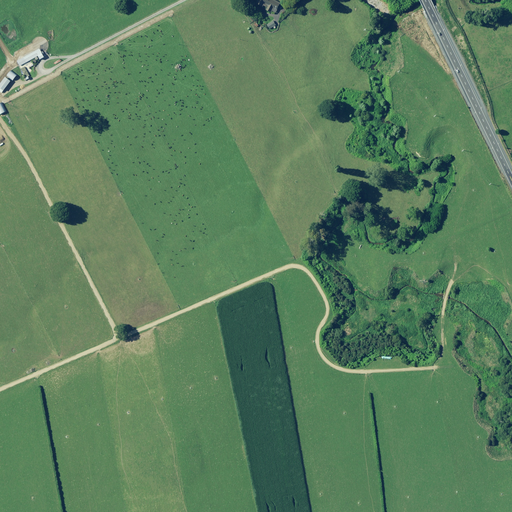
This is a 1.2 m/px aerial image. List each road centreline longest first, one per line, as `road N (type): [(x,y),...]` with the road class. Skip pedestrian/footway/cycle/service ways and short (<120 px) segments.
road 1 (track): [(119,337),(0,120)]
road 2 (primary): [(511,181),(423,0)]
road 3 (track): [(187,0),(19,84)]
road 4 (track): [(119,337),(280,270)]
road 5 (track): [(119,337),(0,388)]
